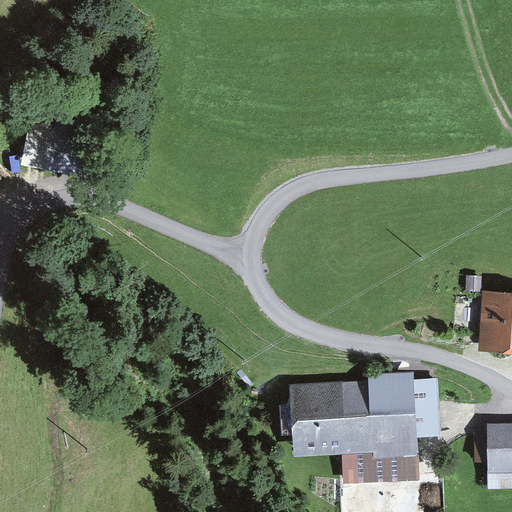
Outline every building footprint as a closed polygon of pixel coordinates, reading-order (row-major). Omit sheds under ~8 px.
[(52,130),(29,128),(25,161),(91,169),(96,125),(53,120),(52,130)] [(511,301),(486,300),(482,351),(511,353),(511,301)] [(295,393),(297,453),(415,449),(412,388),(295,393)] [(489,430),(477,430),(477,460),(489,460),(489,430)] [(511,433),(501,434),(501,474),(511,474),(511,433)]
